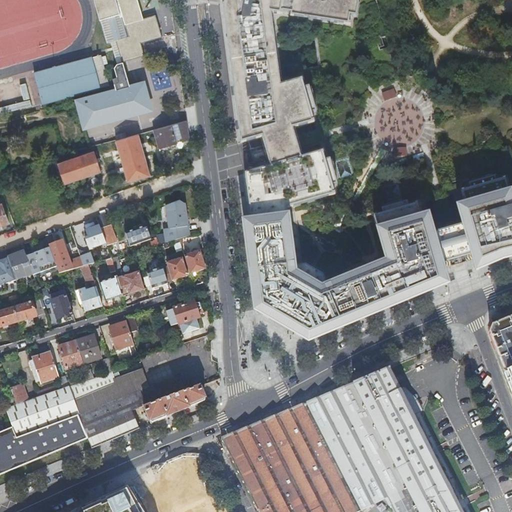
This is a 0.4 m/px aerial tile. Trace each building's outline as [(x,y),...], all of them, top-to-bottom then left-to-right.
[(128,86),(142,82),(142,81),(128,86),(122,61),(143,55),(140,43),(161,37),(155,15),(154,15),(153,12),(141,16),(142,18),(141,18),(136,0),(93,0),(99,19),(100,19),(106,43),(110,42),(116,63),(113,67),(116,77),(112,78),(115,90),(128,86)] [(511,203),(505,178),(503,179),(503,181),(496,183),(495,176),(469,184),(471,190),(464,192),(464,190),(461,191),(465,204),(458,206),(463,224),(433,233),(428,214),(421,216),(417,203),(415,204),(416,206),(409,208),(407,201),(381,209),(383,215),(377,217),(376,215),(374,216),(387,260),(328,285),(323,275),(306,265),(295,266),(288,208),(335,195),(335,192),(333,193),(331,186),(338,184),(330,159),(324,160),(322,154),(324,153),(323,151),(301,157),(293,128),(315,122),(314,120),(312,120),(310,114),(317,112),(309,86),(303,88),(301,82),(303,81),(302,79),(281,85),(271,13),(281,14),(281,11),(291,13),(290,16),(351,25),(351,22),(349,22),(350,15),(357,16),(359,0),(224,0),(224,4),(223,5),(230,63),(241,143),(262,137),(270,166),(246,173),(250,210),(252,227),(245,228),(251,272),(256,311),(269,319),(273,312),(282,317),(281,318),(281,319),(281,321),(282,322),(284,322),(285,322),(286,324),(288,324),(289,324),(290,322),(299,327),(295,334),(309,342),(448,284),(442,264),(472,256),(477,271),(504,259),(511,257),(511,203)] [(43,110),(66,103),(65,97),(107,86),(99,55),(33,73),(41,104),(43,110)] [(166,70),(154,73),(159,89),(171,85),(166,70)] [(150,109),(142,82),(128,86),(115,90),(76,101),(83,128),(150,109)] [(451,125),(456,137),(494,122),(489,110),(451,125)] [(177,141),(188,137),(186,120),(154,129),(159,147),(177,142),(177,141)] [(133,157),(144,154),(138,133),(127,137),(133,157)] [(116,140),(121,160),(133,157),(127,137),(116,140)] [(76,157),(83,178),(101,171),(94,151),(76,157)] [(133,157),(138,178),(149,175),(144,154),(133,157)] [(65,184),(83,178),(76,157),(58,163),(65,184)] [(127,181),(138,178),(133,157),(121,160),(127,181)] [(180,238),(192,235),(188,202),(167,204),(172,241),(176,240),(180,238)] [(0,204),(0,226),(9,223),(8,218),(10,217),(8,211),(5,211),(2,204),(0,204)] [(101,228),(100,225),(87,230),(89,237),(86,238),(90,249),(100,245),(102,251),(104,251),(106,257),(100,259),(101,261),(104,260),(108,259),(112,258),(109,250),(101,228)] [(112,225),(101,228),(109,250),(113,249),(112,245),(118,242),(112,225)] [(152,239),(147,226),(127,233),(131,246),(152,239)] [(53,233),(47,235),(50,245),(55,260),(59,273),(73,269),(77,268),(81,267),(82,267),(84,266),(79,251),(68,255),(68,253),(66,248),(64,240),(57,243),(53,233)] [(77,246),(83,244),(79,233),(73,235),(77,246)] [(55,260),(50,245),(40,249),(45,263),(55,260)] [(25,250),(8,256),(16,280),(33,274),(25,250)] [(201,250),(185,255),(186,257),(191,272),(191,273),(206,268),(201,250)] [(89,265),(95,263),(92,252),(85,254),(89,265)] [(16,280),(8,256),(0,258),(0,269),(3,277),(5,283),(16,280)] [(120,261),(119,256),(112,258),(124,295),(124,296),(145,289),(139,271),(123,276),(121,271),(122,271),(119,261),(120,261)] [(188,273),(183,257),(167,262),(168,266),(172,280),(188,275),(188,273)] [(112,258),(108,259),(113,278),(100,282),(106,300),(124,295),(112,258)] [(102,306),(89,265),(84,266),(82,267),(81,267),(87,284),(92,283),(94,289),(78,294),(81,304),(83,303),(86,311),(102,306)] [(163,267),(163,266),(147,271),(149,276),(151,283),(152,288),(168,283),(167,281),(163,267)] [(168,266),(163,267),(167,281),(172,280),(168,266)] [(65,290),(51,295),(58,318),(73,313),(65,290)] [(47,319),(40,298),(24,303),(13,306),(18,321),(36,316),(32,304),(34,303),(40,321),(47,319)] [(196,302),(196,301),(174,308),(175,310),(168,312),(172,325),(179,324),(180,325),(201,318),(199,311),(201,309),(202,309),(200,303),(199,303),(196,302)] [(13,306),(2,309),(0,309),(0,326),(18,321),(13,306)] [(132,315),(125,317),(127,322),(129,328),(136,326),(132,315)] [(511,316),(493,324),(490,332),(505,370),(511,367),(511,316)] [(117,350),(134,344),(129,328),(127,322),(110,328),(117,350)] [(94,335),(76,341),(83,364),(101,358),(94,335)] [(83,364),(76,341),(59,346),(62,354),(59,355),(61,362),(64,361),(66,369),(83,364)] [(60,378),(51,352),(38,356),(39,359),(30,362),(33,371),(37,371),(40,382),(41,384),(60,378)] [(114,371),(110,359),(103,362),(107,374),(114,371)] [(462,511),(390,367),(223,437),(260,511),(358,511),(368,507),(389,497),(396,511),(462,511)] [(145,405),(147,404),(142,391),(150,387),(143,368),(121,378),(128,397),(140,393),(145,405)] [(121,378),(118,370),(114,371),(107,374),(94,378),(89,380),(85,381),(68,387),(63,389),(56,391),(39,397),(28,401),(16,405),(10,407),(6,409),(13,428),(16,437),(78,414),(89,440),(92,448),(111,440),(140,428),(132,410),(145,405),(140,393),(128,397),(121,378)] [(148,405),(190,389),(184,374),(150,387),(142,391),(147,404),(148,405)] [(65,376),(60,378),(63,389),(68,387),(65,376)] [(16,405),(28,401),(24,385),(11,389),(16,405)] [(207,400),(201,385),(190,389),(148,405),(144,407),(149,419),(151,423),(207,400)] [(37,392),(39,397),(56,391),(54,386),(37,392)] [(10,407),(6,393),(0,395),(0,403),(2,410),(6,409),(10,407)] [(149,419),(144,407),(138,409),(143,421),(149,419)] [(0,475),(89,440),(78,414),(16,437),(13,428),(4,432),(3,431),(4,431),(2,426),(0,426),(0,475)] [(152,465),(162,493),(174,489),(173,483),(177,482),(168,459),(152,465)] [(204,478),(207,468),(206,466),(186,459),(183,461),(180,469),(181,472),(202,479),(204,478)] [(139,511),(128,490),(97,504),(83,511),(139,511)]
